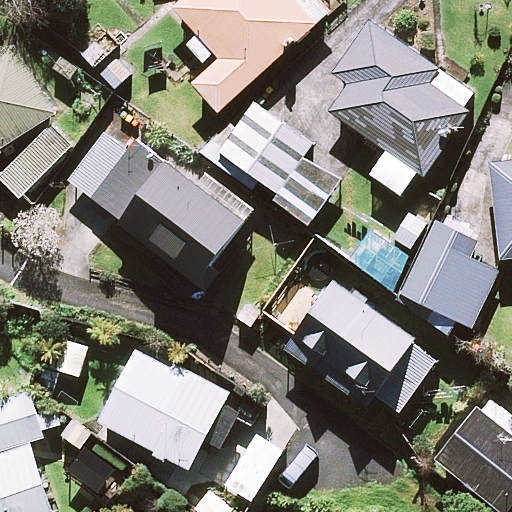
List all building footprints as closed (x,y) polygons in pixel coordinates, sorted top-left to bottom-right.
[(191,0),(177,13),(224,63),(196,88),(221,116),(333,13),(320,0),(191,0)] [(480,99),(371,24),(316,104),(426,179),(480,99)] [(0,154),(61,118),(19,47),(0,58),(0,154)] [(313,146),(252,111),(236,140),(222,132),(207,158),(279,198),(275,205),(315,228),(340,183),(304,162),(313,146)] [(249,229),(118,124),(71,182),(202,287),(249,229)] [(23,201),(75,148),(55,128),(2,180),(23,201)] [(511,166),(483,170),(494,264),(511,261),(511,166)] [(478,245),(437,225),(399,303),(470,337),(499,277),(470,263),(478,245)] [(414,261),(375,232),(353,262),(392,291),(414,261)] [(440,363),(337,288),(289,352),(369,410),(378,398),(402,415),(440,363)] [(232,395),(141,351),(103,428),(194,472),(232,395)] [(0,452),(41,441),(28,396),(0,404),(0,452)] [(511,511),(511,415),(490,398),(439,465),(500,511),(511,511)] [(284,453),(258,437),(228,488),(255,504),(284,453)] [(0,511),(54,511),(33,450),(0,461),(0,511)]
